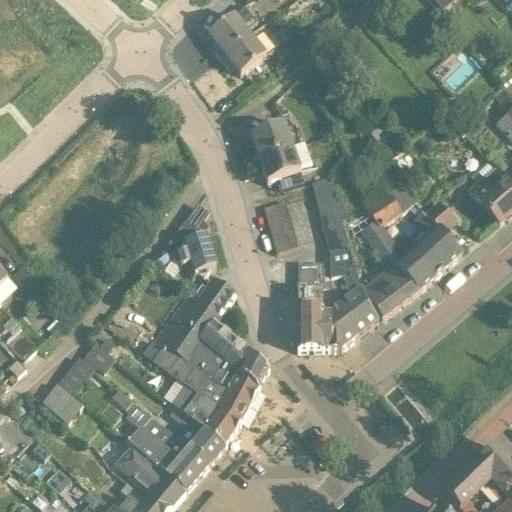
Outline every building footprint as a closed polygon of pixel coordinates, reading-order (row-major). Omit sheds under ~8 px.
[(427,0),(442,16),(463,1),(462,0),(427,0)] [(381,18),(370,28),(377,37),(389,27),(381,18)] [(224,62),(249,42),(233,22),(208,41),(224,62)] [(249,42),(224,62),(240,82),(249,75),(265,62),(249,42)] [(285,53),(276,61),(277,63),(274,66),(278,70),(290,60),(285,53)] [(485,70),(490,76),(495,71),(490,65),(485,70)] [(5,80),(0,84),(0,129),(27,107),(5,80)] [(511,101),(505,96),(495,104),(507,118),(495,129),(511,148),(511,187),(511,189),(506,184),(505,185),(511,192),(511,101)] [(290,123),(287,114),(280,116),(283,125),(290,123)] [(406,155),(384,126),(369,138),(391,167),(406,155)] [(259,167),(305,150),(299,135),(294,137),(291,128),(250,143),(259,167)] [(305,150),(259,167),(267,190),(313,173),(305,150)] [(498,232),(511,219),(511,192),(505,185),(496,174),(469,197),(480,210),(498,232)] [(314,199),(332,195),(328,182),(311,187),(314,199)] [(443,279),(419,251),(405,262),(381,233),(401,220),(400,218),(417,207),(404,187),(363,212),(375,228),(367,233),(394,277),(397,275),(417,301),(443,279)] [(317,210),(335,206),(332,195),(314,199),(317,210)] [(323,234),(341,229),(335,206),(317,210),(323,234)] [(267,225),(286,220),(282,208),(263,214),(267,225)] [(439,209),(426,221),(437,235),(442,241),(456,229),(439,209)] [(433,230),(422,217),(413,225),(424,238),(433,230)] [(270,237),(289,232),(286,220),(267,225),(270,237)] [(325,245),(344,241),(341,229),(323,234),(325,245)] [(194,239),(182,231),(163,258),(173,265),(203,286),(209,277),(216,276),(205,242),(196,245),(195,241),(193,240),(194,239)] [(273,249),(292,243),(289,232),(270,237),(273,249)] [(378,331),(417,301),(397,275),(394,277),(367,233),(360,238),(381,266),(372,272),(376,277),(365,284),(361,276),(355,280),(353,281),(354,282),(367,315),(378,331)] [(461,263),(442,241),(437,235),(427,244),(422,238),(416,244),(421,249),(419,251),(443,279),(461,263)] [(330,257),(349,256),(344,241),(325,245),(328,257),(330,257)] [(276,260),(296,255),(292,243),(273,249),(276,260)] [(353,281),(355,280),(349,256),(330,257),(330,275),(329,275),(329,285),(338,284),(341,301),(338,302),(340,313),(338,314),(349,329),(347,331),(358,346),(378,331),(367,315),(354,282),(353,281)] [(163,258),(153,271),(154,273),(163,279),(173,265),(163,258)] [(330,359),(329,285),(329,275),(322,275),(322,270),(297,270),(297,359),(330,359)] [(12,282),(21,290),(30,282),(21,273),(12,282)] [(341,359),(358,346),(347,331),(349,329),(338,314),(340,313),(338,302),(341,301),(338,284),(329,285),(330,359),(341,359)] [(200,346),(213,330),(224,318),(236,302),(214,286),(199,306),(182,330),(200,346)] [(152,368),(185,392),(240,433),(241,430),(258,398),(200,346),(182,330),(199,306),(188,298),(154,347),(163,353),(152,368)] [(200,346),(258,398),(269,378),(213,330),(200,346)] [(38,354),(20,335),(7,348),(24,367),(38,354)] [(106,345),(100,353),(108,359),(114,351),(106,345)] [(94,352),(92,354),(84,365),(104,380),(113,366),(94,352)] [(94,378),(82,368),(78,365),(71,374),(87,387),(94,378)] [(26,377),(16,366),(7,374),(17,385),(26,377)] [(79,396),(87,387),(71,374),(64,383),(79,396)] [(72,405),(79,396),(64,383),(57,392),(72,405)] [(72,405),(57,392),(43,409),(69,432),(84,414),(72,405)] [(175,413),(225,455),(240,433),(185,392),(173,410),(172,411),(175,413)] [(185,501),(210,472),(175,442),(118,396),(111,404),(130,419),(126,423),(140,435),(128,449),(127,450),(185,501)] [(26,416),(18,407),(9,416),(16,424),(26,416)] [(225,455),(175,413),(168,421),(182,434),(175,442),(210,472),(225,455)] [(50,459),(39,448),(32,455),(44,466),(50,459)] [(175,511),(185,501),(127,450),(125,452),(129,455),(114,472),(150,504),(148,506),(137,496),(136,497),(127,489),(125,491),(150,511),(175,511)] [(511,511),(511,475),(507,470),(509,468),(508,467),(495,453),(445,500),(456,511),(511,511)] [(17,463),(10,471),(26,485),(33,477),(17,463)] [(52,483),(63,495),(74,484),(63,473),(52,483)] [(150,511),(125,491),(119,497),(129,505),(122,511),(150,511)] [(109,511),(90,494),(83,502),(93,511),(109,511)] [(49,511),(47,509),(46,510),(36,501),(31,508),(35,511),(49,511)]
